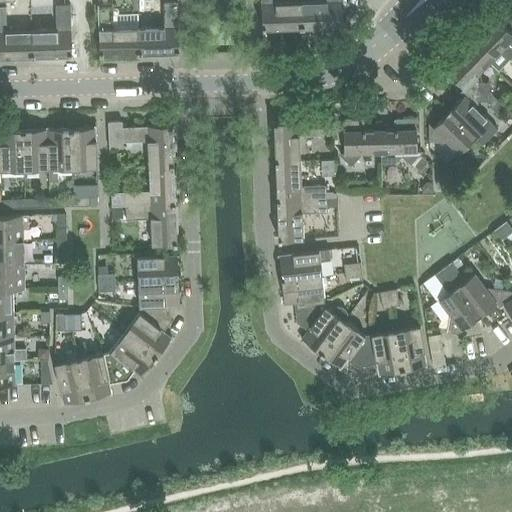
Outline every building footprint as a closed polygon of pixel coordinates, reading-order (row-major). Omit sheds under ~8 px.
[(277,2),(276,0),(261,0),(263,28),(302,26),(301,1),(277,2)] [(318,0),(301,1),(302,26),(342,24),(341,0),(318,0)] [(164,26),(139,26),(140,52),(179,50),(178,1),(163,1),(164,26)] [(113,2),(106,3),(98,3),(100,53),(140,52),(139,26),(139,13),(114,13),(113,2)] [(57,29),(32,29),(32,55),(72,54),(71,4),(65,4),(56,4),(57,29)] [(0,55),(32,55),(32,29),(7,30),(6,6),(0,5),(0,55)] [(511,32),(499,20),(473,46),(490,61),(502,49),(511,49),(511,32)] [(464,88),(464,91),(490,91),(490,82),(478,82),(478,74),(490,61),(473,46),(448,72),(455,79),(464,88)] [(498,128),(491,121),(478,109),(478,100),(490,100),(490,91),(464,91),(464,95),(449,111),(475,137),(482,144),(498,128)] [(460,153),(475,137),(449,111),(433,127),(429,127),(429,141),(447,140),(460,153)] [(417,151),(416,117),(396,118),(396,128),(380,129),(381,152),(381,162),(396,161),(402,155),(411,164),(420,154),(417,151)] [(325,134),(324,119),(274,121),(276,161),(301,160),(300,135),(325,134)] [(364,152),(381,152),(380,129),(364,129),(364,119),(343,119),(344,153),(341,155),(351,165),(364,152)] [(148,140),(149,165),(174,164),(172,124),(122,126),(122,120),(108,121),(109,147),(123,147),(123,141),(148,140)] [(48,128),(49,168),(49,181),(58,181),(58,168),(73,167),(72,127),(48,128)] [(97,127),(72,127),(73,167),(98,167),(97,127)] [(48,128),(24,129),(25,169),(49,168),(48,128)] [(24,129),(0,129),(0,143),(1,170),(25,169),(24,129)] [(277,200),(327,198),(337,197),(337,193),(332,191),(327,191),(327,184),(302,185),(301,160),(276,161),(277,200)] [(110,192),(110,204),(111,205),(126,205),(176,203),(174,164),(149,165),(150,190),(110,192)] [(99,196),(74,197),(74,206),(99,205),(99,196)] [(26,198),(26,207),(26,208),(50,207),(50,197),(26,198)] [(50,207),(74,206),(74,197),(50,197),(50,207)] [(328,211),(327,206),(337,206),(337,197),(327,198),(277,200),(278,239),(304,238),(303,212),(328,211)] [(26,198),(1,199),(1,208),(26,208),(26,207),(26,198)] [(177,243),(176,203),(126,205),(126,219),(151,218),(152,244),(177,243)] [(58,238),(67,238),(66,213),(57,214),(58,238)] [(0,239),(23,239),(23,228),(26,228),(28,226),(28,214),(0,214),(0,239)] [(511,232),(511,226),(508,221),(495,230),(502,240),(511,232)] [(67,250),(67,238),(58,238),(58,250),(67,250)] [(0,263),(24,263),(23,239),(0,239),(0,263)] [(330,248),(319,249),(280,254),(282,279),(322,274),(321,260),(331,259),(330,248)] [(179,279),(178,254),(138,255),(139,280),(179,279)] [(504,280),(495,279),(494,288),(485,286),(475,272),(465,279),(452,261),(443,267),(479,315),(497,302),(500,303),(503,289),(504,280)] [(344,264),(345,272),(362,270),(361,262),(344,264)] [(0,287),(13,288),(25,287),(24,263),(0,263),(0,287)] [(461,329),(479,315),(443,267),(435,273),(449,292),(439,299),(450,313),(447,330),(461,333),(461,329)] [(362,270),(345,272),(346,281),(363,279),(362,270)] [(99,273),(99,282),(116,281),(115,273),(99,273)] [(325,299),(322,274),(282,279),(285,303),(295,302),(325,299)] [(58,276),(59,287),(68,286),(68,276),(58,276)] [(180,304),(179,279),(139,280),(140,305),(170,304),(180,304)] [(99,282),(99,291),(116,290),(116,281),(99,282)] [(68,286),(59,287),(59,300),(68,300),(68,286)] [(0,311),(13,311),(13,288),(0,287),(0,311)] [(397,288),(388,290),(391,306),(400,304),(397,288)] [(511,290),(503,289),(500,303),(504,303),(511,313),(511,290)] [(383,307),(391,306),(388,290),(380,291),(383,307)] [(342,306),(338,305),(335,307),(333,310),(325,305),(325,299),(295,302),(297,322),(307,329),(301,337),(322,352),(345,320),(347,318),(347,313),(346,309),(342,306)] [(140,311),(125,331),(157,356),(172,336),(164,330),(171,321),(170,304),(140,305),(140,311)] [(41,322),(50,322),(50,311),(41,310),(41,322)] [(0,335),(14,335),(13,311),(0,311),(0,335)] [(73,313),(64,313),(64,330),(73,330),(73,313)] [(81,313),(73,313),(73,330),(82,329),(81,313)] [(348,359),(357,367),(366,335),(345,320),(322,352),(342,367),(348,359)] [(420,324),(396,329),(403,368),(427,364),(420,324)] [(357,367),(377,363),(378,373),(403,368),(396,329),(371,333),(371,334),(366,335),(357,367)] [(110,351),(104,352),(110,382),(127,379),(134,370),(141,376),(157,356),(125,331),(110,351)] [(0,359),(15,359),(26,359),(26,348),(14,348),(14,335),(0,335),(0,359)] [(450,342),(433,345),(437,365),(453,362),(450,342)] [(112,391),(110,382),(104,352),(79,357),(88,397),(112,391)] [(88,397),(79,357),(55,363),(63,402),(88,397)] [(0,384),(15,384),(15,359),(0,359),(0,384)]
